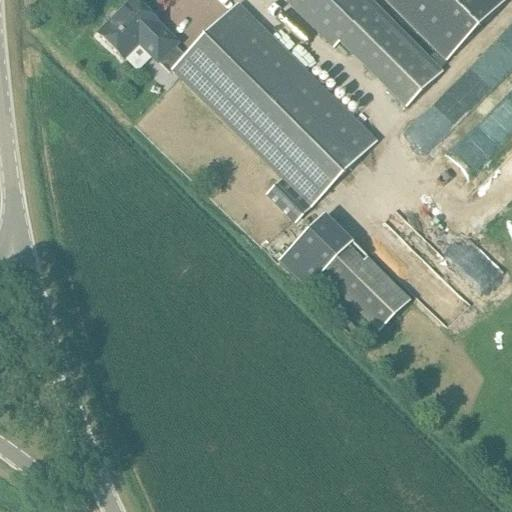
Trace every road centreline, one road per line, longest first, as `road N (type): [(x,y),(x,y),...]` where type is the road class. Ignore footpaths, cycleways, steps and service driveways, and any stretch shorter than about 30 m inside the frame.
road 1 (unclassified): [(113,511),(63,385),(15,210)]
road 2 (unclassified): [(15,210),(0,43)]
